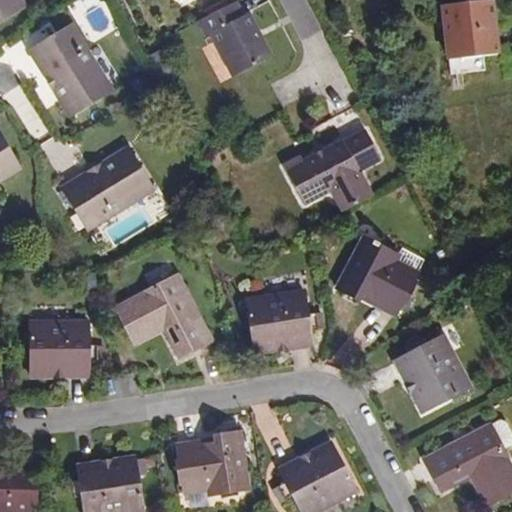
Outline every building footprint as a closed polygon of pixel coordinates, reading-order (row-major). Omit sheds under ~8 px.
[(0,0),(0,22),(25,7),(20,0),(0,0)] [(498,55),(491,0),(443,6),(449,60),(484,56),(498,55)] [(235,1),(197,20),(207,37),(211,34),(233,77),(271,57),(248,14),(243,17),(235,1)] [(54,88),(71,117),(112,91),(72,26),(30,51),(47,78),(50,75),(57,86),(54,88)] [(485,70),(484,56),(449,60),(451,74),(485,70)] [(47,78),(54,88),(57,86),(50,75),(47,78)] [(340,212),(373,195),(361,172),(383,160),(367,131),(343,142),(342,139),(323,149),(325,152),(317,157),(315,153),(300,161),(298,157),(283,165),(304,207),(330,193),(340,212)] [(0,181),(21,169),(0,135),(0,181)] [(91,173),(62,190),(88,231),(154,191),(129,150),(102,166),(104,169),(93,176),(91,173)] [(102,166),(91,173),(93,176),(104,169),(102,166)] [(398,256),(364,238),(337,289),(353,297),(357,290),(375,300),(373,302),(396,313),(417,273),(395,261),(398,256)] [(179,358),(211,341),(177,276),(115,309),(134,344),(164,328),(179,358)] [(304,292),(246,301),(254,353),(312,344),(310,331),(317,330),(315,314),(307,315),(304,292)] [(88,323),(29,323),(30,377),(89,377),(89,363),(96,363),(96,346),(89,346),(88,323)] [(395,360),(422,413),(469,389),(442,336),(422,346),(418,340),(403,348),(406,354),(395,360)] [(500,420),(490,425),(503,450),(511,446),(511,433),(506,422),(500,420)] [(490,425),(424,459),(441,491),(471,476),(486,506),(511,493),(511,467),(503,450),(490,425)] [(210,496),(248,489),(238,433),(220,436),(222,444),(202,448),(201,445),(177,450),(184,494),(209,490),(210,496)] [(299,511),(316,511),(357,491),(331,444),(279,471),(285,483),(278,487),(286,502),(293,499),(299,511)] [(83,511),(133,511),(143,511),(135,458),(77,467),(79,481),(71,482),(74,498),(81,497),(83,511)] [(0,511),(31,511),(33,469),(8,468),(8,471),(0,470),(0,511)]
